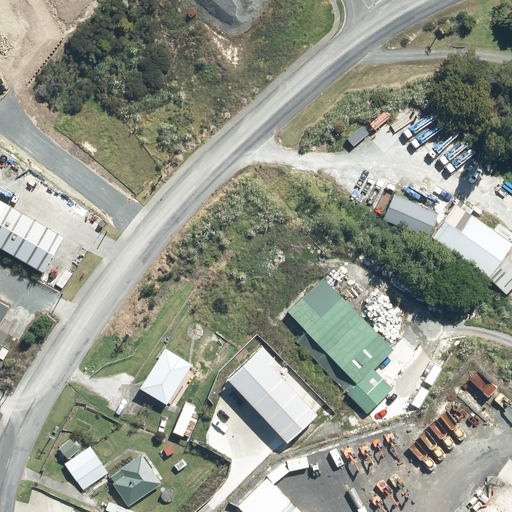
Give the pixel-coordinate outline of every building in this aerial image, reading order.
[(443,221),(420,205),(429,187),(384,163),(360,207),(406,231),(408,227),(428,241),(430,236),(487,277),(511,299),(511,263),(511,260),(511,244),(469,214),(471,211),(463,205),(461,208),(455,204),(443,221)] [(63,238),(6,204),(0,214),(0,248),(43,273),(63,238)] [(55,283),(63,289),(73,274),(65,268),(55,283)] [(348,393),(349,392),(369,413),(381,401),(395,388),(376,368),(396,350),(327,277),(291,310),(309,329),(298,340),(348,393)] [(0,346),(13,323),(5,318),(10,308),(0,302),(0,346)] [(264,345),(229,378),(289,442),(318,415),(272,364),(277,359),(264,345)] [(168,348),(143,387),(169,403),(194,364),(168,348)] [(292,363),(283,354),(276,361),(285,370),(292,363)] [(113,389),(104,404),(124,416),(133,402),(113,389)] [(194,414),(197,406),(187,402),(174,432),(184,437),(185,435),(190,437),(200,416),(194,414)] [(66,432),(58,444),(72,453),(79,441),(66,432)] [(92,446),(67,464),(85,490),(110,472),(92,446)] [(172,446),(166,450),(170,456),(176,452),(172,446)] [(189,464),(184,459),(187,457),(183,451),(177,455),(182,461),(176,466),(180,471),(189,464)] [(194,453),(187,459),(191,464),(198,458),(194,453)] [(113,476),(117,482),(116,483),(131,505),(164,483),(144,454),(124,468),(124,469),(113,476)] [(166,487),(164,487),(163,488),(162,489),(161,490),(161,491),(160,492),(160,494),(160,495),(160,496),(161,497),(162,499),(162,500),(163,500),(165,501),(166,502),(167,502),(168,502),(170,501),(171,501),(172,500),(173,499),(174,498),(175,497),(175,496),(175,495),(175,493),(175,492),(174,491),(174,490),(173,489),(172,488),(171,487),(170,487),(168,487),(167,487),(166,487)] [(157,495),(149,502),(153,507),(161,501),(157,495)]
